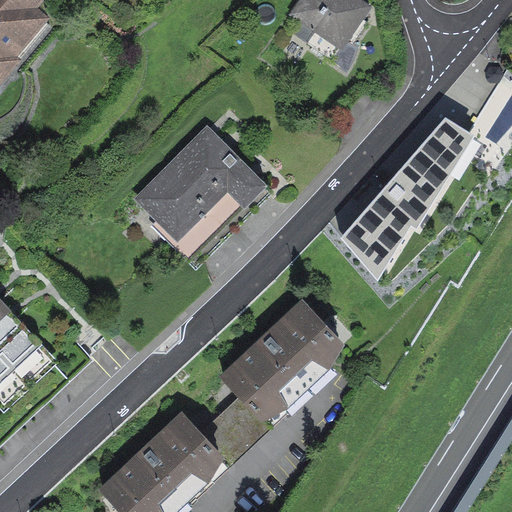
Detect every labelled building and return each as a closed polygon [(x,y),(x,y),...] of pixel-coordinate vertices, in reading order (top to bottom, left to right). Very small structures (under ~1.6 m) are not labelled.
[(0,0),(0,56),(48,5),(42,0),(0,0)] [(306,0),(345,26),(361,0),(306,0)] [(443,100),(344,216),(373,256),(404,203),(414,209),(472,118),(443,100)] [(213,112),(143,179),(197,235),(266,168),(213,112)] [(311,281),(226,356),(271,407),(356,332),(311,281)] [(0,285),(0,382),(48,341),(0,285)] [(188,395),(103,470),(140,511),(159,511),(234,447),(188,395)]
